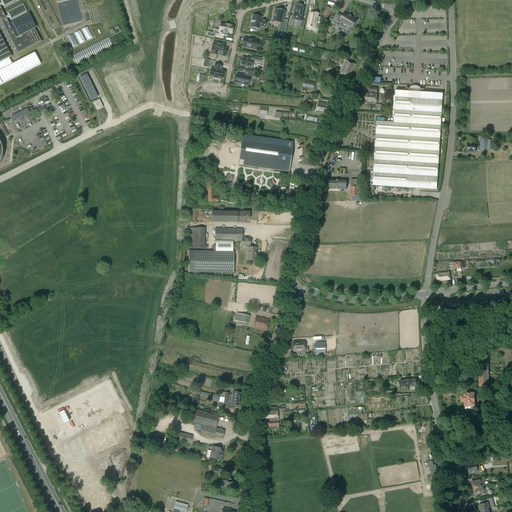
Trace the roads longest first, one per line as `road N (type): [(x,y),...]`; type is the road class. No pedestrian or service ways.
road 1 (tertiary): [(290,287),(317,170),(398,11)]
road 2 (unclassified): [(425,293),(452,123),(449,0)]
road 3 (tertiary): [(252,511),(254,398),(290,287)]
road 4 (unclassified): [(449,468),(428,372),(425,293)]
road 5 (unclassified): [(425,293),(352,300),(290,287)]
road 6 (primary): [(57,505),(0,395)]
